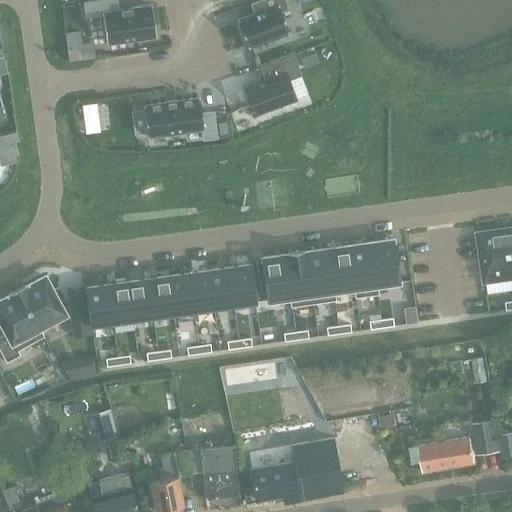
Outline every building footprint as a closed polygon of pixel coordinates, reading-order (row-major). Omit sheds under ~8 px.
[(116,0),(100,0),(84,2),(86,16),(102,14),(106,44),(156,37),(151,5),(118,10),(116,0)] [(254,14),(237,20),(248,48),(289,33),(282,13),(289,10),(285,0),(260,0),(264,10),(254,14)] [(82,43),(66,45),(68,60),(84,58),(82,43)] [(315,54),(301,59),(304,68),(305,68),(319,63),(315,54)] [(265,80),(244,88),(254,114),(296,98),(289,80),(301,75),(293,55),(260,67),(265,80)] [(198,97),(143,105),(148,137),(202,129),(203,139),(216,137),(213,112),(201,113),(198,97)] [(226,122),(219,123),(220,134),(228,133),(226,122)] [(511,265),(507,229),(477,233),(484,282),(511,277),(511,265)] [(392,239),(370,242),(376,285),(398,281),(392,239)] [(370,242),(348,245),(354,288),(356,297),(377,294),(376,285),(370,242)] [(348,245),(327,248),(333,291),(354,288),(348,245)] [(327,248),(306,251),(313,303),(334,300),(333,291),(327,248)] [(306,251),(284,254),(290,297),(292,307),(313,303),(306,251)] [(284,254),(262,257),(268,300),(290,297),(284,254)] [(250,264),(228,267),(234,305),(255,302),(250,264)] [(228,267),(208,270),(214,308),(234,305),(228,267)] [(208,270),(188,273),(193,311),(214,308),(208,270)] [(188,273),(168,275),(173,314),(193,311),(188,273)] [(168,275),(148,278),(153,316),(173,314),(168,275)] [(44,276),(18,290),(38,328),(65,314),(44,276)] [(148,278),(127,281),(133,319),(153,316),(148,278)] [(127,281),(107,284),(113,322),(133,319),(127,281)] [(107,284),(86,287),(89,310),(91,325),(113,322),(107,284)] [(18,290),(0,299),(0,321),(6,333),(17,351),(43,336),(38,328),(18,290)] [(89,310),(71,313),(74,334),(92,332),(91,325),(89,310)] [(393,318),(381,319),(382,327),(394,326),(393,318)] [(381,319),(369,321),(370,329),(382,327),(381,319)] [(350,324),(338,326),(339,333),(351,332),(350,324)] [(338,326),(326,327),(327,335),(339,333),(338,326)] [(307,330),(295,331),(296,339),(308,338),(307,330)] [(295,331),(283,333),(284,341),(296,339),(295,331)] [(6,333),(0,336),(0,350),(6,362),(19,355),(17,351),(6,333)] [(250,338),(239,340),(240,347),(251,346),(250,338)] [(239,340),(227,341),(228,349),(240,347),(239,340)] [(210,344),(198,345),(199,353),(211,352),(210,344)] [(198,345),(186,347),(187,355),(199,353),(198,345)] [(170,349),(158,351),(159,359),(171,357),(170,349)] [(158,351),(146,353),(147,361),(159,359),(158,351)] [(129,355),(117,357),(119,365),(130,363),(129,355)] [(92,357),(80,359),(83,374),(96,371),(92,357)] [(117,357),(105,358),(107,366),(119,365),(117,357)] [(80,359),(61,364),(65,379),(83,374),(80,359)] [(378,415),(380,428),(396,425),(393,412),(378,415)] [(496,420),(472,424),(477,454),(500,450),(496,420)] [(113,422),(102,425),(106,439),(117,435),(113,422)] [(252,444),(294,435),(292,423),(249,432),(252,444)] [(511,432),(499,434),(502,456),(511,454),(511,432)] [(294,461),(247,468),(253,504),(287,499),(287,502),(345,493),(335,435),(291,442),(294,461)] [(423,471),(474,462),(469,437),(419,446),(407,447),(410,464),(422,463),(423,471)] [(199,449),(204,498),(238,494),(233,445),(199,449)] [(156,511),(182,506),(176,476),(189,474),(185,450),(159,455),(161,468),(157,468),(159,480),(150,482),(156,511)] [(102,494),(90,497),(94,511),(136,511),(126,473),(99,481),(102,494)] [(21,504),(13,486),(1,491),(8,509),(21,504)] [(34,504),(21,508),(22,511),(65,511),(63,504),(61,505),(55,489),(50,490),(52,494),(38,499),(36,495),(32,497),(34,504)]
